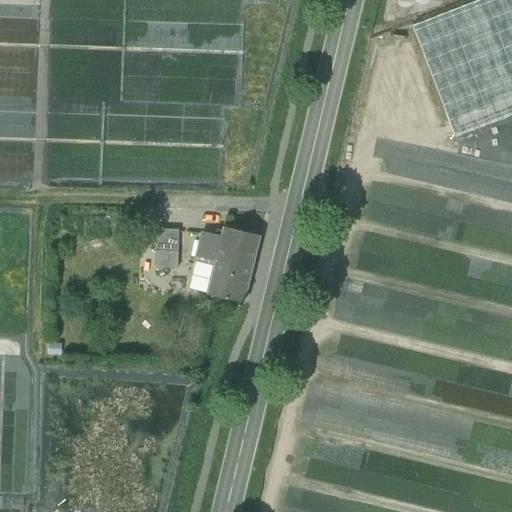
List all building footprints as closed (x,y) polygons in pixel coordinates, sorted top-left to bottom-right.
[(511,0),(480,0),(412,27),(454,138),(511,115),(511,0)] [(215,262),(208,294),(208,296),(243,304),(259,236),(224,228),(222,237),(203,232),(197,258),(215,262)] [(178,230),(155,230),(154,252),(177,253),(178,230)] [(177,253),(154,252),(154,268),(177,269),(178,253),(177,253)] [(215,262),(197,258),(189,290),(208,294),(215,262)]
